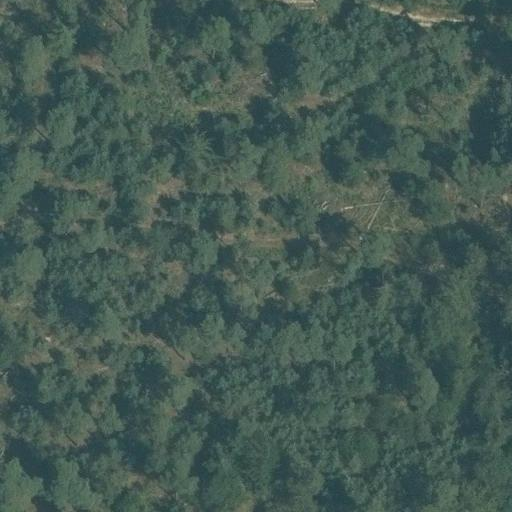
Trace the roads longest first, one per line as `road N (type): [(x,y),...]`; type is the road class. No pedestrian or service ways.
road 1 (track): [(0,221),(29,214),(310,242),(511,292)]
road 2 (track): [(511,32),(282,0)]
road 3 (track): [(18,217),(47,0)]
